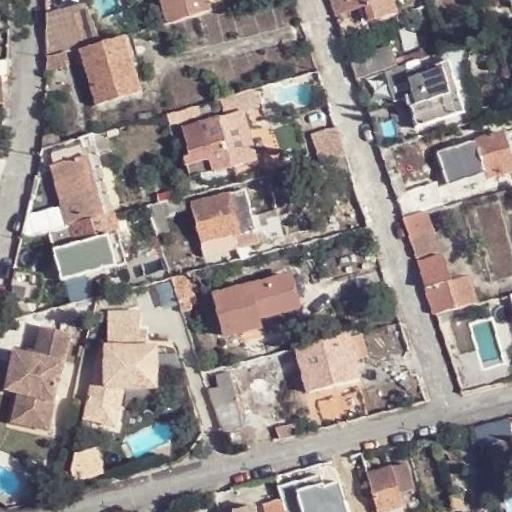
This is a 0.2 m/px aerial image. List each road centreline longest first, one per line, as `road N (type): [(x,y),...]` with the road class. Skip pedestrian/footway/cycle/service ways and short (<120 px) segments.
road 1 (residential): [(315,0),(448,412)]
road 2 (residential): [(448,412),(70,511)]
road 3 (residential): [(25,0),(21,149),(0,236)]
